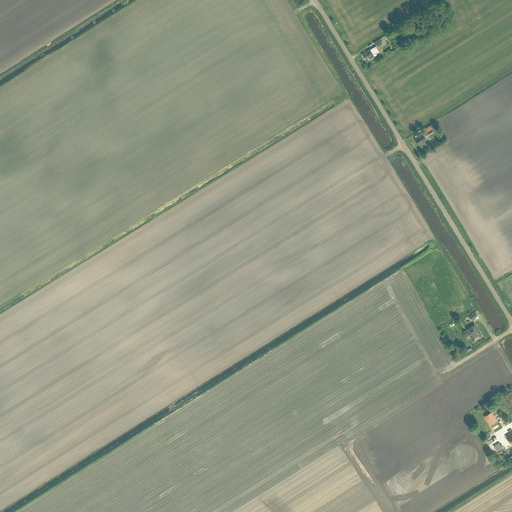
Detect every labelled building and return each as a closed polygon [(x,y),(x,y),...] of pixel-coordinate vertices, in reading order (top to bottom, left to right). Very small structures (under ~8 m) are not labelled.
[(377,47),(383,43),(380,38),(374,42),(377,47)] [(379,52),(375,46),(370,50),(370,49),(362,54),(365,59),(368,57),(369,59),(374,56),(373,55),(379,52)] [(429,135),(433,132),(429,126),(425,128),(427,131),(423,134),(422,134),(414,139),(418,144),(423,141),(426,139),(424,136),(428,134),(429,135)] [(468,330),(474,340),(475,341),(483,337),(480,333),(475,325),(468,330)] [(484,416),(490,425),(498,420),(492,411),(484,416)] [(511,456),(505,445),(496,451),(503,462),(511,456)]
